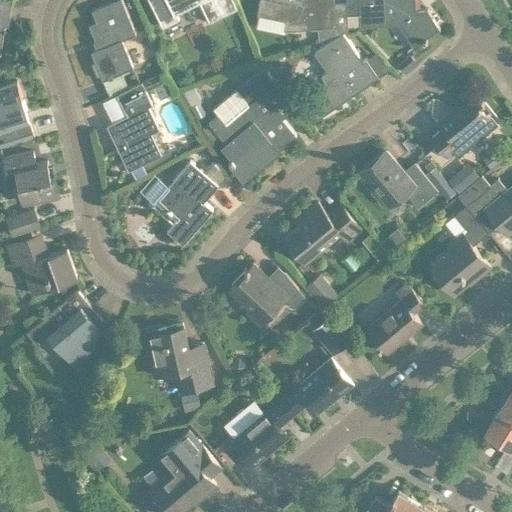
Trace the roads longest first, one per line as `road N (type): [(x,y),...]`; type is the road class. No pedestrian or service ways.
road 1 (residential): [(478,29),(218,237),(195,271),(168,290),(130,288),(96,257),(45,43),(48,5),(56,0)]
road 2 (residential): [(357,422),(511,292)]
road 3 (residential): [(496,511),(357,422)]
road 4 (residential): [(248,511),(357,422)]
